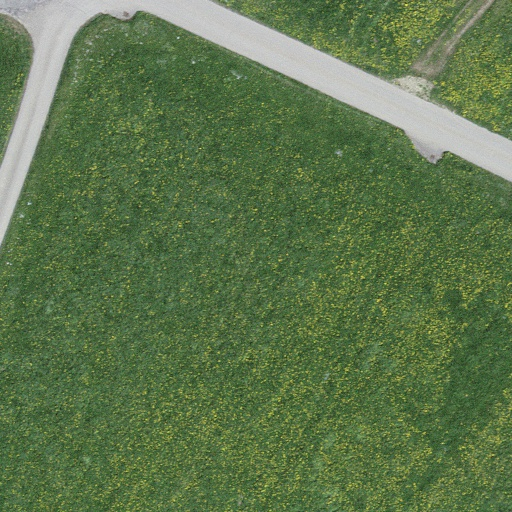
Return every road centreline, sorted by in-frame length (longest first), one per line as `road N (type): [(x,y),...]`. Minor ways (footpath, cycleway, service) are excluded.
road 1 (unclassified): [(511,159),(172,0)]
road 2 (unclassified): [(79,0),(0,206)]
road 3 (track): [(407,111),(482,0)]
